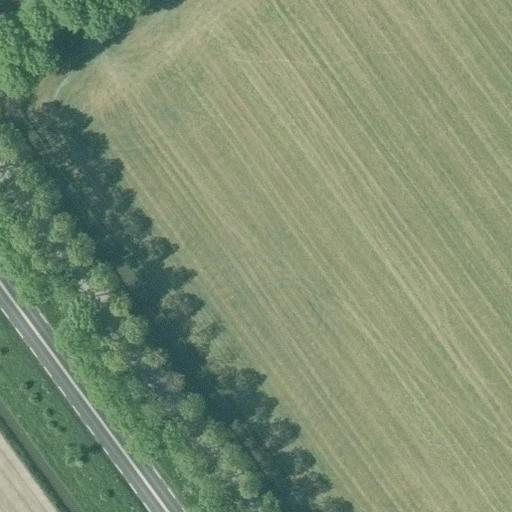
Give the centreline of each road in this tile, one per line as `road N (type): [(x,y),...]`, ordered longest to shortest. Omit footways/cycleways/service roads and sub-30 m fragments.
road 1 (unclassified): [(260,511),(0,153)]
road 2 (primary): [(166,511),(0,284)]
